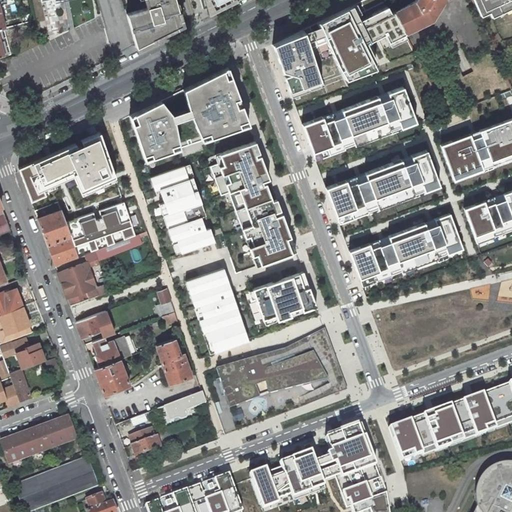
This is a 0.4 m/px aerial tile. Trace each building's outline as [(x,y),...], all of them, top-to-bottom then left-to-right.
[(16,0),(20,16),(30,13),(26,0),(16,0)] [(144,0),(147,8),(126,13),(136,47),(182,24),(174,0),(144,0)] [(198,0),(201,7),(205,6),(207,12),(231,0),(198,0)] [(385,0),(361,0),(359,1),(364,11),(385,0)] [(414,0),(414,1),(393,12),(404,34),(432,20),(443,0),(414,0)] [(511,0),(472,0),(477,10),(486,6),(488,11),(490,14),(498,10),(499,12),(511,5),(511,0)] [(325,41),(344,78),(375,67),(367,52),(370,51),(366,42),(384,33),(388,41),(404,34),(393,12),(390,13),(386,6),(370,14),(371,15),(359,21),(353,8),(332,15),(272,44),(292,97),(323,86),(309,47),(325,41)] [(486,6),(477,10),(479,15),(488,11),(486,6)] [(20,16),(22,23),(32,21),(30,13),(20,16)] [(129,115),(144,160),(248,124),(227,67),(129,115)] [(301,124),(315,159),(415,122),(402,87),(301,124)] [(511,118),(440,145),(453,180),(511,158),(511,118)] [(75,143),(18,168),(31,201),(45,195),(43,191),(74,179),(81,197),(116,184),(99,132),(81,140),(82,144),(76,146),(75,143)] [(230,192),(256,266),(295,251),(281,213),(276,215),(264,180),(268,179),(254,141),(215,155),(217,163),(210,166),(219,195),(230,192)] [(325,187),(338,223),(439,186),(426,150),(325,187)] [(183,166),(150,177),(154,190),(159,189),(168,214),(163,215),(172,241),(176,240),(181,253),(214,242),(210,228),(205,229),(201,217),(205,216),(192,177),(187,178),(183,166)] [(511,190),(463,209),(477,243),(511,230),(511,190)] [(124,240),(135,235),(123,202),(98,211),(103,225),(98,227),(93,213),(66,224),(74,246),(87,242),(91,252),(98,250),(94,239),(104,236),(107,246),(115,243),(111,233),(120,230),(124,240)] [(66,224),(60,208),(36,217),(54,266),(78,258),(74,246),(66,224)] [(361,286),(462,249),(449,213),(348,250),(361,286)] [(4,214),(0,215),(0,234),(10,231),(4,214)] [(86,261),(57,272),(66,296),(67,299),(87,291),(96,288),(88,266),(98,262),(97,258),(141,241),(140,238),(139,234),(135,235),(124,240),(115,243),(107,246),(98,250),(91,252),(84,255),(86,261)] [(223,267),(186,280),(210,355),(248,340),(223,267)] [(251,290),(262,319),(275,315),(276,320),(290,315),(289,310),(300,306),(301,311),(315,307),(303,271),(251,290)] [(96,288),(87,291),(89,298),(95,295),(96,296),(109,291),(106,284),(96,288)] [(174,312),(166,288),(157,291),(161,303),(155,306),(160,317),(162,316),(174,312)] [(0,292),(0,314),(22,306),(16,289),(3,294),(2,292),(0,292)] [(29,325),(22,306),(0,314),(0,318),(6,334),(29,325)] [(103,311),(76,322),(82,338),(96,333),(93,327),(99,325),(109,321),(106,310),(103,311)] [(174,312),(162,316),(165,325),(177,321),(174,312)] [(99,325),(93,327),(96,333),(101,331),(99,325)] [(284,349),(215,369),(229,408),(267,394),(327,379),(329,396),(346,390),(324,329),(284,349)] [(104,337),(92,342),(98,356),(94,357),(98,366),(119,359),(134,353),(128,335),(106,343),(104,337)] [(174,338),(156,345),(169,384),(191,376),(183,351),(179,352),(174,338)] [(13,354),(14,358),(17,357),(19,362),(22,368),(45,360),(41,348),(33,351),(29,353),(28,351),(27,352),(25,349),(13,354)] [(103,395),(129,385),(119,359),(98,366),(93,368),(103,395)] [(12,383),(19,402),(31,398),(20,369),(8,373),(12,383)] [(511,422),(511,375),(387,422),(401,460),(511,422)] [(294,396),(305,394),(304,388),(293,389),(294,396)] [(202,392),(163,407),(167,418),(170,416),(171,419),(176,417),(180,420),(186,418),(187,414),(186,410),(205,403),(202,392)] [(144,414),(130,419),(133,426),(146,421),(144,414)] [(7,439),(0,441),(0,443),(8,464),(75,439),(69,422),(61,425),(59,420),(51,423),(52,428),(48,429),(47,425),(32,430),(34,434),(30,436),(28,432),(11,438),(13,442),(9,444),(7,439)] [(161,425),(153,427),(156,436),(159,434),(164,433),(161,425)] [(129,436),(132,444),(156,436),(153,427),(129,436)] [(385,511),(384,498),(358,428),(325,440),(328,449),(248,478),(259,511),(278,511),(339,491),(348,511),(385,511)] [(164,433),(159,434),(163,445),(172,442),(168,431),(164,433)] [(163,445),(159,434),(156,436),(132,444),(130,445),(134,456),(163,445)] [(92,485),(83,461),(17,487),(26,510),(92,485)] [(390,464),(394,480),(400,478),(396,463),(390,464)] [(511,511),(511,467),(507,466),(509,463),(499,463),(493,465),(487,469),(484,472),(487,473),(477,493),(474,492),(474,498),(475,504),(476,506),(473,511),(511,511)] [(240,511),(227,476),(146,505),(149,511),(240,511)] [(401,507),(407,505),(404,493),(398,494),(401,507)] [(101,494),(86,500),(90,510),(85,511),(115,511),(112,502),(105,504),(101,494)] [(86,500),(81,501),(85,511),(90,510),(86,500)]
